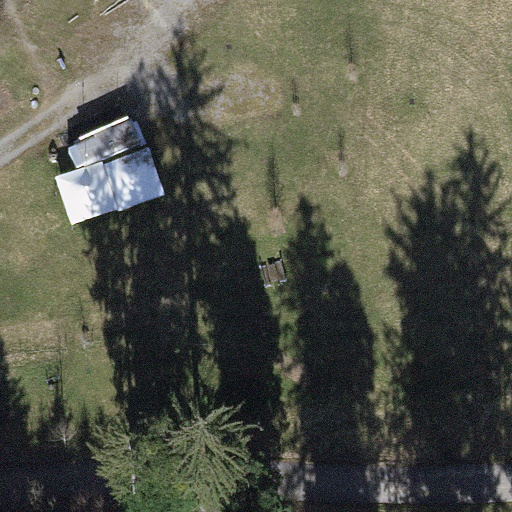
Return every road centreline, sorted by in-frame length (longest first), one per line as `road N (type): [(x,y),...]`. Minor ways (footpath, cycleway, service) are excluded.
road 1 (track): [(511,489),(111,482),(0,494)]
road 2 (track): [(0,156),(141,66)]
